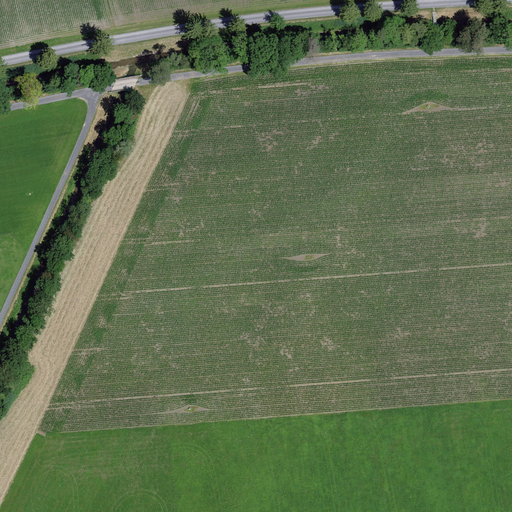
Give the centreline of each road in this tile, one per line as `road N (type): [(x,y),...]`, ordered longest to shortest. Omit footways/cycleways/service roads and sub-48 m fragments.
road 1 (track): [(511,1),(294,17),(0,64)]
road 2 (track): [(511,51),(341,57),(99,89)]
road 3 (track): [(99,89),(0,330)]
